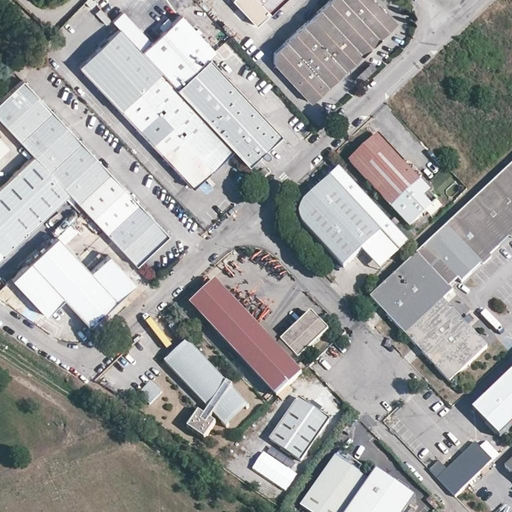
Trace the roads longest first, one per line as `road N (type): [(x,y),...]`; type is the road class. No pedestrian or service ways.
road 1 (unclassified): [(0,311),(47,345),(93,349),(247,211)]
road 2 (unknown): [(209,247),(36,67),(58,13)]
road 3 (unclassified): [(247,211),(449,21)]
road 4 (residential): [(247,211),(356,324),(370,374)]
road 5 (unknown): [(332,131),(268,61),(271,40),(313,0)]
